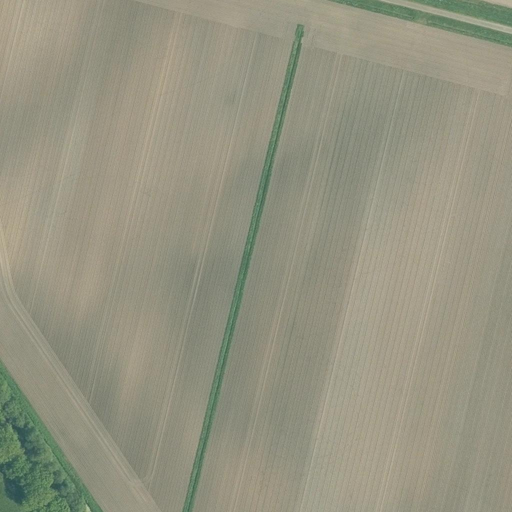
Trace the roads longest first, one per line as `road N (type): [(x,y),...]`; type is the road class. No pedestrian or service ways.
road 1 (unclassified): [(511,32),(387,0)]
road 2 (track): [(0,411),(67,511)]
